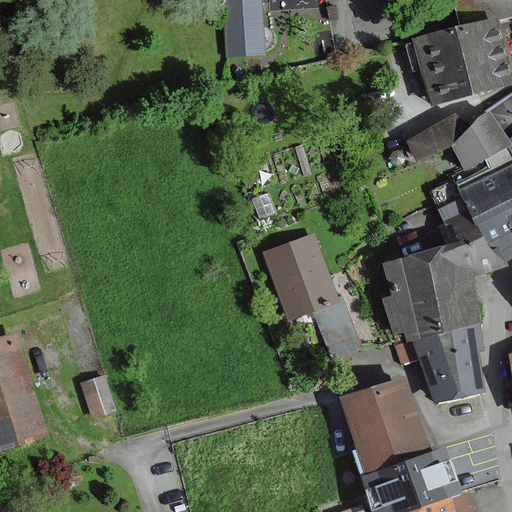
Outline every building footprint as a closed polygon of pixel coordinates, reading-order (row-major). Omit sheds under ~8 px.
[(260,0),(225,0),(227,55),(262,54),(260,0)] [(496,20),(511,15),(511,0),(456,0),(453,1),(459,28),(496,20)] [(459,28),(415,38),(430,103),(511,84),(496,20),(459,28)] [(511,94),(490,108),(508,140),(511,137),(511,94)] [(461,168),(470,162),(508,140),(490,108),(474,117),(466,127),(448,147),(461,168)] [(404,142),(412,162),(448,147),(466,127),(453,115),(404,142)] [(508,247),(511,252),(511,145),(508,140),(470,162),(461,168),(456,170),(458,172),(504,250),(508,247)] [(394,343),(419,338),(471,326),(481,324),(478,311),(470,275),(505,265),(472,211),(446,221),(463,244),(401,258),(383,262),(391,298),(384,300),(394,343)] [(334,359),(359,348),(339,299),(329,274),(312,234),(265,253),(292,318),(314,309),(334,359)] [(434,403),(486,391),(477,352),(487,350),(481,324),(471,326),(419,338),(394,343),(398,363),(423,357),(434,403)] [(15,334),(0,338),(0,449),(47,434),(15,334)] [(92,414),(115,406),(103,370),(79,378),(92,414)] [(345,398),(370,473),(425,455),(400,380),(345,398)] [(375,511),(407,511),(459,495),(444,449),(425,455),(370,473),(363,476),(375,511)] [(471,511),(465,493),(459,495),(407,511),(471,511)]
